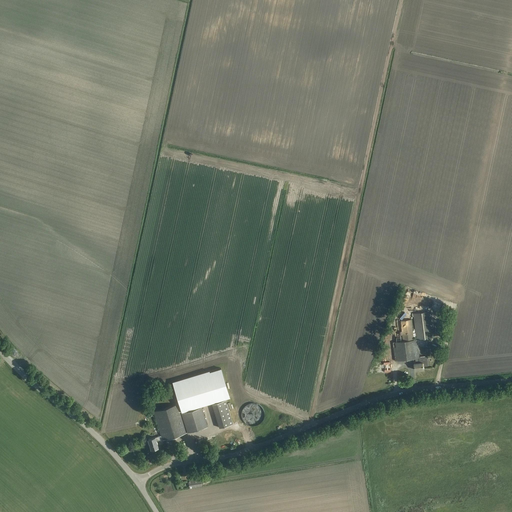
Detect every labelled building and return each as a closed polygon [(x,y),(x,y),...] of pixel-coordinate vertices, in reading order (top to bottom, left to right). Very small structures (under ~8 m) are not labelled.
[(417,340),(433,337),(430,311),(413,314),(417,340)] [(414,341),(411,320),(401,321),(403,342),(393,343),(395,361),(415,359),(416,364),(414,364),(415,370),(424,369),(423,363),(420,363),(417,340),(414,341)] [(221,368),(173,382),(182,411),(230,397),(221,368)] [(225,400),(211,405),(218,429),(232,425),(225,400)] [(181,413),(178,403),(154,411),(162,436),(148,440),(151,450),(159,448),(157,442),(163,440),(186,433),(208,426),(201,407),(181,413)] [(248,407),(247,423),(264,424),(265,410),(251,409),(251,408),(248,407)] [(189,488),(201,486),(200,480),(188,482),(189,488)]
